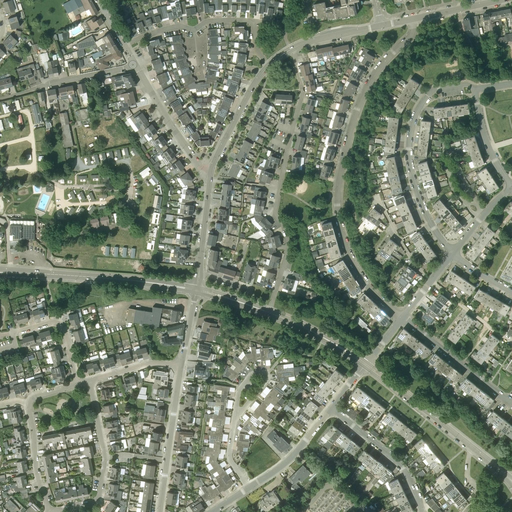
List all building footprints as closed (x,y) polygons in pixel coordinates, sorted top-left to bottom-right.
[(90,0),(70,0),(63,4),(67,14),(72,11),(75,16),(85,11),(89,9),(92,15),(98,13),(90,0)] [(200,12),(198,0),(193,0),(194,5),(189,5),(191,15),(196,14),(196,12),(200,12)] [(209,13),(208,3),(203,4),(202,0),(198,0),(200,12),(204,11),(204,13),(209,13)] [(218,10),(217,0),(207,0),(208,3),(209,13),(214,12),(214,10),(218,10)] [(227,12),(227,2),(222,2),(221,0),(217,0),(218,10),(222,10),(222,12),(227,12)] [(236,12),(236,2),(231,2),(231,0),(226,0),(227,2),(227,12),(227,10),(231,10),(231,12),(236,12)] [(245,12),(245,3),(240,2),(240,0),(236,0),(236,2),(236,12),(236,10),(240,10),(240,12),(245,12)] [(254,13),(255,3),(250,3),(250,0),(245,0),(246,3),(245,3),(245,12),(245,10),(249,11),(249,12),(254,13)] [(263,14),(264,4),(259,4),(259,0),(255,0),(255,3),(254,13),(254,11),(258,11),(258,13),(263,14)] [(272,15),(273,6),(268,5),(269,0),(266,0),(264,0),(264,4),(263,14),(263,12),(267,13),(267,14),(272,15)] [(325,2),(314,4),(317,19),(328,16),(329,20),(343,17),(343,19),(351,17),(350,16),(357,14),(356,9),(359,9),(358,4),(360,4),(363,4),(363,1),(360,1),(359,0),(341,0),(342,4),(340,5),(340,6),(333,8),(333,9),(327,11),(325,2)] [(273,6),(272,15),(272,14),(276,14),(276,16),(281,17),(283,8),(278,7),(279,2),(274,1),(273,6)] [(182,15),(179,2),(175,3),(175,5),(171,6),(171,9),(173,18),(178,17),(178,16),(182,15)] [(191,15),(189,5),(185,6),(184,2),(179,2),(182,15),(186,14),(186,16),(191,15)] [(13,5),(4,8),(6,13),(9,12),(10,15),(16,13),(13,5)] [(173,18),(171,9),(166,10),(165,6),(161,7),(164,19),(168,18),(169,20),(173,18)] [(164,19),(161,7),(156,8),(158,13),(153,14),(156,22),(155,22),(156,23),(161,22),(160,20),(164,19)] [(156,22),(153,14),(152,10),(147,11),(149,15),(144,17),(148,26),(152,25),(152,23),(155,22),(156,22)] [(497,12),(498,20),(501,19),(505,18),(504,10),(497,12)] [(491,22),(492,24),(495,23),(495,21),(499,20),(498,20),(497,12),(490,13),(491,22)] [(16,13),(10,15),(11,18),(8,19),(10,24),(18,21),(16,13)] [(148,26),(144,17),(143,13),(138,14),(140,19),(136,21),(138,28),(139,29),(144,28),(143,26),(147,25),(147,26),(148,26)] [(491,22),(490,13),(483,15),(484,21),(486,33),(493,31),(493,29),(492,27),(492,24),(491,22)] [(138,28),(136,21),(134,16),(126,19),(125,21),(131,33),(135,31),(135,29),(138,28)] [(477,22),(477,20),(476,16),(472,17),(475,28),(471,29),(469,18),(463,19),(462,21),(464,31),(470,38),(474,36),(478,36),(478,38),(481,38),(477,22)] [(93,18),(87,22),(88,24),(87,25),(90,31),(95,28),(104,23),(101,18),(95,21),(93,18)] [(18,21),(10,24),(11,29),(20,27),(18,21)] [(217,37),(219,37),(219,33),(217,34),(217,29),(209,29),(208,30),(208,35),(207,35),(207,38),(208,38),(217,37)] [(244,30),(241,33),(243,34),(243,39),(238,39),(238,43),(239,43),(240,43),(248,44),(247,43),(247,40),(248,40),(247,30),(245,31),(244,30)] [(97,47),(112,38),(110,34),(95,43),(92,37),(80,43),(76,45),(78,51),(80,50),(83,49),(83,50),(86,48),(91,47),(91,46),(92,46),(94,49),(97,47)] [(502,37),(503,43),(510,41),(509,34),(504,35),(505,37),(502,37)] [(7,39),(13,45),(17,41),(11,35),(7,39)] [(173,45),(182,44),(184,43),(183,40),(181,40),(181,35),(172,36),(173,42),(171,42),(171,46),(173,45)] [(496,44),(503,43),(502,37),(499,38),(498,35),(494,36),(496,44)] [(218,46),(220,46),(226,46),(226,42),(218,42),(217,37),(208,38),(209,43),(207,43),(207,46),(218,46)] [(105,49),(115,43),(112,38),(97,47),(94,49),(94,50),(97,49),(99,51),(101,50),(105,49)] [(13,45),(7,39),(3,43),(5,45),(3,47),(7,51),(13,45)] [(158,39),(149,41),(150,44),(149,45),(153,47),(156,48),(158,45),(157,44),(160,44),(158,39)] [(106,55),(119,49),(115,43),(105,49),(101,50),(99,51),(92,55),(94,59),(103,55),(102,54),(105,53),(106,55)] [(240,43),(239,43),(239,48),(240,48),(239,51),(246,52),(246,48),(248,49),(248,44),(240,43)] [(173,45),(174,50),(172,50),(173,54),(175,54),(175,53),(184,51),(185,51),(184,48),(183,48),(182,44),(173,45)] [(151,58),(157,56),(157,53),(154,54),(152,49),(153,47),(149,45),(149,46),(147,46),(149,55),(150,55),(151,58)] [(349,45),(343,46),(346,57),(348,56),(347,53),(350,53),(350,52),(353,51),(352,45),(349,46),(349,45)] [(207,54),(209,54),(218,55),(220,55),(220,51),(218,51),(218,46),(207,46),(209,46),(209,51),(207,51),(207,54)] [(324,56),(322,48),(316,50),(316,51),(313,51),(315,57),(318,56),(318,58),(324,56)] [(364,58),(372,62),(375,57),(373,56),(374,53),(365,48),(360,55),(364,58)] [(119,49),(106,55),(107,56),(96,61),(100,69),(108,65),(106,61),(114,58),(121,54),(119,49)] [(246,52),(239,51),(238,50),(237,53),(236,58),(246,59),(246,55),(245,55),(246,52)] [(78,58),(77,51),(72,53),(74,59),(67,61),(69,73),(76,71),(74,63),(77,63),(77,58),(78,58)] [(175,53),(175,54),(176,58),(174,59),(175,62),(187,59),(186,56),(185,56),(184,51),(175,53)] [(50,61),(47,53),(40,54),(42,60),(43,63),(44,63),(46,70),(47,70),(49,78),(54,77),(50,61)] [(207,62),(208,62),(219,63),(220,59),(218,59),(218,55),(209,54),(209,59),(207,59),(207,62)] [(152,66),(161,63),(160,58),(158,59),(157,56),(151,58),(152,61),(151,61),(152,66)] [(246,59),(236,58),(235,62),(237,63),(237,65),(243,67),(244,64),(245,64),(246,59)] [(358,64),(365,68),(367,66),(369,67),(372,62),(364,58),(362,62),(359,61),(358,64)] [(187,59),(175,62),(177,67),(178,71),(180,70),(188,67),(190,66),(189,63),(187,64),(186,59),(187,59)] [(301,71),(312,68),(312,66),(309,67),(308,64),(310,63),(309,60),(303,62),(304,65),(300,65),(301,71)] [(207,70),(216,71),(216,72),(218,72),(219,63),(208,62),(208,67),(206,67),(206,70),(207,70)] [(17,69),(18,72),(21,81),(33,77),(32,76),(37,74),(34,63),(28,65),(29,66),(25,67),(25,66),(17,69)] [(156,73),(162,70),(161,68),(163,67),(161,63),(152,66),(154,70),(155,70),(156,73)] [(355,72),(363,77),(366,72),(364,71),(365,68),(358,64),(356,66),(358,67),(355,72)] [(243,67),(237,65),(236,68),(234,68),(233,72),(242,75),(243,70),(242,70),(243,67)] [(180,70),(182,75),(180,75),(181,79),(183,78),(191,74),(193,74),(191,71),(190,71),(188,67),(180,70)] [(313,68),(312,68),(301,71),(303,76),(304,76),(310,74),(312,74),(314,73),(313,68)] [(158,80),(166,77),(165,72),(163,73),(162,70),(156,73),(157,76),(156,76),(158,80)] [(214,80),(216,80),(217,77),(215,76),(216,72),(216,71),(207,70),(206,75),(205,75),(204,78),(206,78),(214,80)] [(349,78),(357,83),(358,80),(360,81),(363,77),(355,72),(353,71),(349,78)] [(242,75),(233,72),(231,77),(233,77),(232,80),(239,82),(239,79),(240,79),(242,75)] [(115,84),(133,80),(131,76),(132,76),(131,74),(130,75),(130,74),(115,77),(115,78),(110,79),(111,80),(110,80),(109,78),(102,80),(97,81),(99,87),(103,86),(103,87),(112,84),(115,84)] [(183,78),(185,82),(183,83),(185,87),(187,86),(187,85),(196,81),(195,78),(193,79),(191,74),(183,78)] [(162,87),(168,84),(167,82),(168,81),(166,77),(158,80),(159,85),(160,84),(162,87)] [(10,78),(0,81),(0,89),(12,86),(10,78)] [(200,83),(201,92),(207,91),(206,87),(210,86),(210,84),(213,83),(214,80),(206,78),(205,83),(203,83),(203,82),(200,83)] [(347,87),(355,92),(358,87),(355,85),(357,83),(349,78),(347,81),(350,82),(347,87)] [(411,79),(408,84),(416,89),(419,84),(418,83),(411,79)] [(239,82),(232,80),(231,83),(230,82),(228,86),(237,90),(239,85),(238,85),(239,82)] [(187,85),(187,86),(189,90),(196,89),(196,92),(201,92),(200,83),(198,83),(198,84),(196,84),(194,82),(196,81),(187,85)] [(84,83),(77,85),(80,97),(82,96),(83,101),(88,100),(84,83)] [(322,83),(318,84),(307,86),(308,92),(316,90),(315,87),(323,86),(322,83)] [(164,95),(173,90),(171,86),(169,87),(168,84),(162,87),(163,90),(162,91),(164,95)] [(416,89),(408,84),(405,89),(413,94),(416,89)] [(66,87),(67,95),(71,94),(73,102),(75,102),(76,105),(79,104),(77,97),(75,97),(72,86),(66,87)] [(237,90),(228,86),(226,91),(228,91),(227,94),(233,97),(234,94),(235,94),(237,90)] [(67,95),(66,87),(58,89),(61,100),(68,99),(67,95)] [(342,95),(348,98),(350,95),(352,96),(355,92),(347,87),(342,95)] [(55,89),(47,91),(49,103),(52,102),(52,99),(57,98),(55,89)] [(123,97),(124,100),(134,98),(132,91),(125,93),(124,89),(115,92),(116,96),(120,95),(121,97),(123,97)] [(413,94),(405,89),(402,94),(410,99),(413,94)] [(169,101),(175,98),(176,97),(173,90),(164,95),(167,99),(168,98),(169,101)] [(42,92),(37,93),(40,105),(41,111),(46,110),(42,92)] [(233,97),(227,94),(222,92),(220,99),(231,104),(233,100),(232,99),(233,97)] [(410,99),(402,94),(398,99),(407,104),(410,99)] [(340,104),(348,106),(350,101),(348,100),(348,98),(342,95),(340,104)] [(134,98),(124,100),(125,103),(123,104),(124,107),(119,108),(120,112),(129,110),(128,106),(135,104),(134,98)] [(172,108),(180,103),(178,99),(176,100),(175,98),(169,101),(170,104),(172,108)] [(314,106),(316,100),(315,100),(309,98),(307,104),(314,106)] [(231,104),(220,99),(218,104),(217,103),(216,106),(227,111),(229,108),(231,104)] [(407,104),(398,99),(395,104),(404,109),(407,104)] [(262,101),(259,106),(267,110),(270,105),(262,101)] [(35,124),(42,123),(38,103),(31,105),(35,124)] [(177,114),(183,111),(181,108),(183,107),(180,103),(172,108),(174,112),(175,112),(177,114)] [(305,111),(311,113),(312,113),(314,106),(307,104),(305,111)] [(338,112),(343,114),(344,114),(345,111),(347,112),(348,106),(340,104),(338,112)] [(404,109),(395,104),(392,109),(394,110),(401,114),(404,109)] [(227,111),(216,106),(213,112),(216,114),(225,118),(227,114),(226,114),(227,111)] [(271,112),(267,110),(259,106),(257,111),(265,115),(264,116),(267,118),(268,116),(269,116),(271,112)] [(180,121),(191,114),(192,114),(188,107),(183,111),(177,114),(179,117),(178,117),(180,121)] [(87,108),(80,110),(82,120),(89,118),(87,108)] [(134,124),(144,117),(142,113),(141,113),(139,111),(130,118),(134,124)] [(265,121),(267,118),(264,116),(265,115),(257,111),(255,116),(262,120),(265,121)] [(61,125),(68,124),(69,124),(67,112),(59,114),(61,125)] [(334,120),(343,123),(344,117),(343,117),(343,114),(338,112),(337,112),(334,120)] [(185,128),(189,125),(195,121),(191,114),(180,121),(183,125),(184,125),(185,127),(185,128)] [(225,118),(216,114),(214,118),(216,119),(215,122),(217,123),(221,125),(222,125),(221,124),(222,122),(223,122),(225,118)] [(262,120),(255,116),(254,116),(252,121),(254,122),(260,125),(261,122),(264,123),(265,121),(262,120)] [(138,130),(146,125),(145,122),(147,121),(144,117),(134,124),(138,130)] [(309,125),(310,119),(310,118),(304,117),(302,123),(309,125)] [(332,128),(339,130),(340,127),(341,128),(343,123),(334,120),(332,128)] [(260,125),(254,122),(251,127),(259,131),(259,132),(261,133),(263,130),(260,129),(262,126),(260,125)] [(221,125),(217,123),(213,131),(211,130),(209,133),(216,136),(215,135),(217,133),(221,125)] [(313,126),(309,125),(302,123),(300,130),(306,131),(306,134),(312,136),(312,133),(311,133),(313,126)] [(68,124),(61,125),(60,126),(64,147),(73,146),(68,124)] [(146,133),(154,128),(151,124),(148,127),(146,125),(138,130),(143,136),(146,133)] [(193,137),(198,133),(196,131),(194,133),(189,125),(185,128),(190,135),(191,135),(192,137),(191,138),(193,137)] [(330,137),(338,139),(339,133),(338,133),(339,130),(332,128),(324,126),(323,129),(331,131),(330,137)] [(259,131),(251,127),(249,131),(257,135),(259,132),(259,131)] [(154,128),(146,133),(149,137),(151,136),(152,139),(157,135),(156,133),(157,132),(154,128)] [(250,141),(253,142),(254,140),(257,135),(249,131),(246,136),(251,139),(250,141)] [(204,146),(204,137),(199,138),(199,135),(198,133),(193,137),(195,142),(194,142),(197,146),(204,146)] [(216,136),(209,133),(208,135),(208,137),(204,137),(204,146),(212,145),(214,141),(214,140),(213,141),(212,140),(215,136),(216,136)] [(157,135),(152,139),(150,141),(154,147),(164,139),(161,136),(159,137),(157,135)] [(303,144),(305,137),(298,135),(297,142),(303,144)] [(465,139),(460,141),(462,146),(477,141),(475,136),(465,139)] [(327,145),(334,147),(335,144),(336,144),(338,139),(330,137),(328,143),(325,142),(325,144),(326,144),(327,145)] [(159,152),(167,147),(165,144),(167,143),(164,139),(154,147),(156,150),(157,150),(159,152)] [(252,144),(253,142),(250,141),(249,142),(245,140),(242,145),(250,149),(252,144)] [(462,147),(464,152),(463,152),(466,151),(478,147),(477,141),(462,146),(462,147)] [(295,148),(301,150),(302,150),(303,144),(297,142),(295,148)] [(326,153),(334,156),(336,150),(334,150),(335,147),(334,147),(327,145),(326,144),(326,147),(328,148),(326,153)] [(242,145),(240,150),(247,154),(247,155),(250,156),(251,154),(248,153),(250,149),(242,145)] [(165,157),(173,152),(170,148),(169,149),(167,147),(159,152),(163,159),(165,157)] [(468,157),(471,156),(480,153),(478,147),(466,151),(468,157)] [(240,150),(237,155),(245,159),(247,155),(247,154),(240,150)] [(173,152),(165,157),(168,161),(169,160),(171,162),(176,159),(174,157),(175,156),(173,152)] [(266,160),(277,164),(279,159),(275,157),(276,155),(270,153),(269,156),(267,157),(266,160)] [(325,162),(330,163),(331,160),(333,161),(334,156),(326,153),(324,161),(325,162)] [(473,162),(482,158),(480,153),(471,156),(473,162)] [(245,159),(237,155),(235,159),(243,163),(242,163),(245,165),(246,163),(243,161),(245,159)] [(145,167),(148,164),(142,157),(139,159),(145,167)] [(385,159),(386,165),(396,163),(395,157),(385,159)] [(484,164),(482,158),(473,162),(475,167),(482,165),(484,164)] [(176,159),(171,162),(168,165),(169,166),(168,167),(171,171),(174,169),(181,164),(179,160),(177,161),(176,159)] [(243,163),(235,159),(232,164),(240,168),(239,169),(242,171),(243,169),(240,167),(242,163),(243,163)] [(277,164),(266,160),(264,168),(271,170),(272,167),(276,169),(277,164)] [(419,168),(419,170),(429,167),(427,161),(418,164),(419,168)] [(322,170),(331,172),(332,167),(331,166),(331,164),(330,163),(325,162),(322,170)] [(179,175),(184,171),(183,169),(184,168),(181,164),(174,169),(176,173),(177,172),(179,175)] [(237,173),(239,169),(240,168),(232,164),(230,169),(237,173)] [(140,172),(144,178),(153,172),(149,166),(140,172)] [(260,175),(271,178),(272,173),(270,173),(271,170),(264,168),(260,166),(259,169),(261,170),(260,175)] [(429,167),(419,170),(421,176),(431,173),(429,167)] [(478,173),(481,178),(489,173),(486,168),(484,169),(478,173)] [(237,173),(230,169),(227,174),(238,179),(239,177),(236,176),(237,173)] [(331,172),(322,170),(320,178),(327,180),(328,177),(329,178),(331,172)] [(182,182),(190,176),(187,172),(186,173),(184,171),(179,175),(181,177),(180,178),(182,182)] [(436,171),(431,173),(421,176),(423,181),(433,178),(438,177),(436,171)] [(484,183),(493,178),(489,173),(481,178),(484,183)] [(149,178),(154,185),(160,181),(154,174),(149,178)] [(271,178),(260,175),(258,180),(259,180),(259,183),(265,185),(265,182),(269,183),(271,178)] [(190,176),(182,182),(179,184),(183,188),(194,185),(191,181),(193,180),(190,176)] [(425,187),(434,184),(433,178),(423,181),(425,187)] [(486,189),(496,183),(493,178),(484,183),(482,185),(486,189)] [(223,184),(222,189),(231,190),(231,185),(234,185),(235,182),(228,181),(228,184),(223,184)] [(497,185),(496,183),(486,189),(489,195),(498,189),(499,188),(497,185)] [(436,190),(434,184),(425,187),(427,193),(436,190)] [(194,185),(183,188),(182,194),(185,195),(195,196),(195,191),(194,191),(194,185)] [(401,186),(392,188),(393,194),(401,192),(403,192),(401,186)] [(257,191),(256,196),(260,197),(265,198),(266,192),(261,191),(261,188),(255,187),(254,190),(257,191)] [(436,190),(427,193),(428,199),(438,196),(436,190)] [(161,208),(163,196),(156,195),(153,206),(161,208)] [(195,196),(185,195),(185,199),(182,199),(182,202),(192,203),(192,200),(194,200),(195,196)] [(260,197),(256,196),(253,196),(253,199),(256,199),(255,205),(263,206),(264,201),(259,200),(260,197)] [(395,200),(397,205),(406,201),(404,196),(395,200)] [(432,206),(436,211),(444,204),(440,199),(434,205),(432,206)] [(406,201),(397,205),(399,211),(409,207),(408,205),(406,201)] [(192,203),(182,202),(181,202),(180,209),(193,211),(193,206),(192,205),(192,203)] [(444,204),(436,211),(440,215),(448,208),(444,204)] [(253,214),(254,218),(261,215),(260,213),(260,211),(262,212),(263,206),(255,205),(253,214)] [(452,205),(448,208),(440,215),(444,219),(456,209),(452,205)] [(230,207),(229,207),(224,206),(224,209),(219,209),(218,214),(227,215),(227,210),(230,210),(230,207)] [(409,207),(399,211),(401,216),(411,212),(410,211),(409,207)] [(184,217),(190,218),(190,215),(192,215),(193,211),(180,209),(180,213),(184,214),(184,217)] [(370,213),(376,219),(378,220),(382,215),(374,209),(370,213)] [(456,209),(444,219),(448,224),(456,217),(460,214),(456,209)] [(110,214),(112,222),(121,220),(120,212),(110,214)] [(411,212),(401,216),(404,221),(413,217),(411,212)] [(376,219),(370,213),(366,218),(372,223),(374,224),(378,227),(381,223),(378,220),(376,219)] [(227,215),(218,214),(217,220),(222,220),(222,223),(221,223),(228,224),(232,225),(233,221),(226,221),(227,215)] [(102,223),(105,223),(105,225),(111,224),(109,215),(100,217),(102,223)] [(254,218),(255,220),(263,227),(268,221),(264,217),(263,219),(262,218),(261,215),(254,218)] [(100,226),(99,217),(91,218),(92,227),(100,226)] [(190,218),(184,217),(183,220),(182,219),(181,224),(191,226),(191,221),(190,220),(190,218)] [(413,217),(404,221),(406,227),(415,223),(413,217)] [(452,228),(460,222),(456,217),(448,224),(452,228)] [(362,223),(370,229),(374,224),(372,223),(366,218),(362,223)] [(322,225),(324,230),(333,228),(332,222),(329,223),(328,220),(321,221),(322,225)] [(268,221),(263,227),(260,230),(264,234),(266,236),(272,232),(269,229),(273,225),(268,221)] [(452,228),(456,233),(458,232),(464,226),(460,222),(452,228)] [(228,224),(221,223),(216,223),(215,228),(220,229),(220,233),(225,235),(226,230),(227,230),(228,224)] [(370,229),(362,223),(360,226),(359,227),(360,229),(361,229),(360,231),(362,233),(364,231),(365,233),(367,234),(370,229)] [(415,223),(406,227),(408,232),(416,229),(418,229),(415,223)] [(191,226),(181,224),(181,229),(182,229),(182,232),(188,233),(188,230),(190,230),(191,226)] [(21,240),(21,238),(21,225),(10,225),(9,240),(21,240)] [(21,225),(21,238),(34,239),(34,226),(21,225)] [(488,226),(484,231),(492,237),(496,233),(488,226)] [(333,228),(324,230),(325,236),(335,233),(333,228)] [(493,238),(492,237),(484,231),(480,236),(488,242),(490,243),(493,238)] [(188,233),(182,232),(182,234),(180,234),(180,239),(189,240),(189,235),(188,235),(188,233)] [(268,243),(271,243),(280,240),(278,235),(273,236),(272,232),(266,236),(267,238),(268,243)] [(411,238),(415,243),(423,237),(419,232),(418,233),(411,238)] [(335,233),(325,236),(327,242),(336,239),(335,233)] [(206,244),(210,245),(214,246),(215,241),(223,243),(224,238),(216,236),(208,234),(206,244)] [(488,242),(480,236),(477,240),(484,247),(488,242)] [(423,237),(415,243),(418,248),(427,242),(423,237)] [(189,240),(180,239),(179,244),(180,244),(180,247),(186,248),(187,245),(188,245),(189,240)] [(336,239),(327,242),(328,248),(338,245),(336,239)] [(386,244),(394,250),(397,252),(400,247),(390,239),(386,244)] [(269,251),(276,252),(275,247),(281,246),(280,240),(271,243),(273,248),(269,249),(269,251)] [(486,248),(484,247),(477,240),(473,245),(481,251),(482,252),(486,248)] [(427,242),(418,248),(420,250),(421,252),(422,252),(430,246),(429,244),(428,243),(427,242)] [(386,244),(383,248),(391,255),(394,250),(386,244)] [(208,259),(217,261),(217,260),(216,260),(217,258),(217,256),(219,256),(220,256),(222,248),(214,246),(210,245),(210,249),(209,249),(208,259)] [(338,245),(328,248),(330,253),(340,250),(338,245)] [(481,251),(473,245),(472,246),(469,250),(477,256),(481,251)] [(430,246),(422,252),(425,257),(433,251),(430,246)] [(180,249),(174,249),(174,254),(178,254),(187,255),(188,250),(186,250),(186,248),(180,247),(180,249)] [(379,253),(387,259),(391,255),(383,248),(379,253)] [(340,250),(330,253),(332,259),(339,257),(341,256),(340,250)] [(479,257),(477,256),(469,250),(466,255),(467,255),(473,261),(475,262),(479,257)] [(270,260),(278,263),(280,257),(275,256),(276,252),(269,251),(268,254),(271,255),(270,260)] [(433,251),(425,257),(421,260),(425,265),(437,256),(433,251)] [(383,264),(387,259),(379,253),(375,258),(382,263),(383,264)] [(187,255),(178,254),(174,254),(173,257),(171,257),(171,261),(176,261),(175,264),(183,265),(183,262),(184,262),(185,260),(186,260),(187,255)] [(219,267),(221,268),(223,263),(217,261),(208,259),(207,271),(207,272),(217,276),(219,267)] [(221,268),(219,267),(217,276),(222,277),(225,268),(226,269),(228,261),(224,259),(223,263),(221,268)] [(264,267),(270,269),(271,266),(276,268),(278,263),(270,260),(268,265),(265,264),(264,267)] [(335,266),(338,271),(347,265),(345,263),(343,260),(336,264),(335,266)] [(246,265),(242,280),(250,282),(251,277),(254,278),(257,269),(246,265)] [(347,265),(338,271),(341,276),(350,270),(347,265)] [(270,269),(264,267),(263,270),(266,271),(265,277),(273,279),(275,274),(270,272),(270,269)] [(405,271),(413,278),(414,279),(417,281),(421,276),(417,273),(410,268),(409,267),(405,271)] [(503,272),(511,276),(511,269),(506,267),(503,272)] [(230,270),(226,269),(225,268),(222,277),(233,280),(238,281),(241,272),(235,271),(235,273),(230,271),(230,270)] [(350,270),(341,276),(344,281),(353,275),(350,270)] [(446,279),(451,282),(456,274),(451,270),(450,272),(446,279)] [(414,279),(413,278),(405,271),(401,276),(408,281),(410,283),(414,279)] [(285,283),(293,285),(295,280),(298,281),(300,274),(294,272),(292,279),(286,277),(285,283)] [(511,277),(511,276),(503,272),(500,277),(502,278),(509,282),(511,277)] [(456,274),(451,282),(455,285),(461,277),(456,274)] [(353,275),(344,281),(347,286),(356,280),(353,275)] [(273,279),(265,277),(262,276),(259,283),(256,282),(254,281),(253,283),(262,286),(262,285),(265,286),(266,283),(271,284),(273,279)] [(413,285),(410,283),(408,281),(401,276),(397,281),(409,290),(413,285)] [(461,277),(455,285),(460,289),(466,280),(461,277)] [(356,280),(347,286),(346,287),(349,292),(359,285),(356,280)] [(465,292),(471,283),(466,280),(460,289),(459,291),(463,294),(465,292)] [(409,290),(397,281),(394,285),(406,295),(409,290)] [(293,285),(285,283),(283,288),(288,290),(287,293),(293,294),(294,291),(291,290),(293,285)] [(471,283),(465,292),(470,296),(475,289),(476,287),(471,283)] [(359,285),(349,292),(352,297),(354,300),(357,297),(355,295),(360,292),(362,290),(359,285)] [(480,301),(485,292),(480,289),(478,291),(476,296),(475,298),(480,301)] [(485,304),(490,295),(485,292),(480,301),(485,304)] [(361,306),(362,305),(369,298),(365,294),(363,295),(357,302),(361,306)] [(437,298),(445,305),(449,307),(453,303),(442,295),(441,294),(437,298)] [(490,307),(495,298),(490,295),(485,304),(490,307)] [(369,298),(362,305),(367,309),(374,302),(369,298)] [(433,303),(441,309),(445,305),(437,298),(433,303)] [(495,310),(500,301),(495,298),(490,307),(495,310)] [(500,313),(505,304),(500,301),(495,310),(500,313)] [(38,309),(40,317),(45,316),(44,311),(47,310),(44,302),(41,303),(43,308),(38,309)] [(374,302),(367,309),(371,313),(378,306),(374,302)] [(430,308),(438,314),(439,313),(441,315),(444,312),(441,309),(433,303),(430,308)] [(505,304),(500,313),(506,315),(507,314),(510,309),(511,307),(505,304)] [(29,312),(31,318),(34,317),(35,319),(40,317),(38,309),(37,306),(31,308),(32,311),(29,312)] [(378,306),(371,313),(375,317),(382,310),(378,306)] [(170,321),(179,321),(181,311),(153,307),(152,312),(129,308),(126,321),(133,322),(150,325),(150,326),(150,329),(157,327),(160,312),(169,314),(169,316),(171,316),(170,321)] [(426,312),(434,319),(438,314),(430,308),(426,312)] [(20,311),(23,322),(29,321),(28,318),(31,318),(29,312),(27,312),(26,309),(20,311)] [(68,315),(70,320),(78,318),(76,310),(70,311),(71,314),(68,315)] [(382,310),(375,317),(379,321),(386,314),(382,310)] [(23,322),(20,311),(15,312),(16,316),(13,316),(15,322),(17,321),(18,324),(23,322)] [(434,319),(426,312),(422,317),(424,318),(429,322),(430,323),(434,319)] [(466,313),(462,318),(471,325),(474,320),(468,315),(466,313)] [(386,314),(379,321),(384,325),(389,320),(390,319),(391,318),(386,314)] [(78,318),(70,320),(72,325),(74,325),(75,328),(80,326),(79,323),(83,321),(82,317),(78,318)] [(471,325),(462,318),(459,323),(467,329),(471,325)] [(215,341),(218,328),(216,327),(217,325),(204,322),(202,329),(200,329),(200,328),(198,327),(198,328),(196,328),(196,327),(195,327),(193,336),(199,337),(199,338),(215,341)] [(182,343),(184,323),(166,328),(168,334),(178,331),(178,339),(168,340),(167,339),(166,336),(161,337),(158,337),(160,344),(163,343),(163,345),(182,343)] [(467,329),(459,323),(455,328),(463,334),(467,329)] [(80,326),(75,328),(75,331),(73,331),(75,336),(83,334),(80,326)] [(402,340),(409,332),(404,328),(402,330),(399,335),(398,336),(402,340)] [(463,334),(455,328),(451,332),(460,339),(463,334)] [(49,330),(44,332),(46,340),(52,338),(52,341),(55,340),(54,334),(51,335),(49,330)] [(46,340),(44,332),(39,333),(39,335),(36,336),(38,342),(46,340)] [(407,344),(413,336),(409,332),(402,340),(407,344)] [(460,339),(451,332),(448,337),(450,338),(456,344),(460,339)] [(83,334),(75,336),(76,342),(78,341),(79,344),(85,342),(89,341),(88,338),(84,340),(83,334)] [(492,334),(488,339),(496,345),(500,340),(494,335),(492,334)] [(38,342),(36,336),(34,337),(33,335),(28,336),(30,345),(38,342)] [(30,345),(28,336),(22,338),(23,340),(20,341),(22,347),(30,345)] [(411,347),(418,339),(413,336),(407,344),(411,347)] [(416,351),(422,343),(418,339),(411,347),(416,351)] [(496,345),(488,339),(485,343),(493,350),(496,345)] [(199,351),(207,353),(209,346),(211,347),(212,344),(204,342),(203,345),(199,344),(198,351),(199,351)] [(421,355),(427,346),(422,343),(416,351),(421,355)] [(493,350),(485,343),(481,348),(489,354),(493,350)] [(149,346),(141,349),(143,357),(148,355),(147,353),(150,352),(149,346)] [(427,346),(421,355),(425,358),(430,352),(432,350),(427,346)] [(49,348),(51,357),(59,354),(58,349),(56,350),(55,347),(49,348)] [(245,355),(248,361),(252,361),(252,362),(257,361),(257,360),(256,354),(255,347),(251,347),(251,353),(244,354),(245,355)] [(264,348),(265,360),(270,360),(270,359),(274,358),(273,352),(269,352),(268,347),(264,348)] [(256,354),(257,360),(261,360),(261,361),(265,360),(264,348),(259,348),(260,353),(256,354)] [(489,354),(481,348),(477,353),(485,359),(489,354)] [(143,357),(141,349),(132,351),(134,357),(137,356),(138,358),(143,357)] [(134,357),(132,351),(124,354),(126,362),(132,360),(131,358),(134,357)] [(199,351),(197,357),(203,359),(202,363),(203,363),(211,363),(213,354),(207,353),(199,351)] [(234,361),(244,368),(247,365),(246,364),(248,361),(245,355),(244,354),(243,351),(238,357),(235,355),(232,359),(234,361)] [(126,362),(124,354),(118,355),(118,353),(115,354),(116,356),(118,362),(120,361),(121,363),(126,362)] [(434,365),(440,357),(435,353),(434,355),(430,359),(429,361),(434,365)] [(485,359),(477,353),(474,358),(475,359),(480,363),(481,364),(485,359)] [(59,354),(51,357),(54,365),(60,363),(59,360),(61,360),(59,354)] [(118,362),(116,356),(108,358),(110,366),(115,365),(115,363),(118,362)] [(438,368),(445,360),(440,357),(434,365),(438,368)] [(110,366),(108,358),(100,361),(101,366),(104,366),(105,368),(110,366)] [(442,373),(449,364),(445,360),(438,368),(435,372),(440,376),(442,373)] [(101,366),(100,361),(91,363),(94,371),(99,370),(98,367),(101,366)] [(233,370),(238,374),(240,371),(241,372),(244,368),(234,361),(232,364),(235,367),(233,370)] [(94,371),(91,363),(86,365),(85,362),(82,363),(84,369),(87,368),(88,373),(94,371)] [(60,363),(54,365),(55,369),(51,370),(52,374),(64,371),(63,365),(60,366),(60,363)] [(211,367),(212,363),(211,363),(203,363),(202,368),(195,367),(194,373),(204,375),(205,369),(208,369),(208,366),(211,367)] [(447,376),(454,368),(449,364),(442,373),(446,377),(447,376)] [(277,374),(294,372),(299,372),(304,371),(303,366),(284,369),(283,365),(277,365),(277,369),(276,369),(277,374)] [(239,375),(238,374),(233,370),(229,367),(226,371),(230,374),(228,377),(233,381),(235,378),(236,378),(239,375)] [(452,379),(458,371),(454,368),(447,376),(452,379)] [(64,371),(52,374),(53,379),(55,379),(56,382),(62,380),(61,377),(66,376),(64,371)] [(160,385),(162,385),(166,386),(167,381),(168,381),(168,377),(167,377),(168,372),(156,371),(156,372),(153,371),(152,378),(155,378),(156,375),(161,376),(160,385)] [(337,371),(334,376),(340,380),(344,376),(338,371),(337,371)] [(463,375),(458,371),(452,379),(457,383),(462,377),(463,375)] [(294,372),(277,374),(277,378),(279,378),(279,382),(286,384),(290,385),(289,377),(295,376),(295,375),(294,372)] [(340,380),(334,376),(330,380),(336,385),(340,380)] [(43,377),(35,379),(37,387),(42,386),(41,384),(44,383),(43,377)] [(131,386),(129,377),(124,379),(125,384),(122,384),(124,392),(127,391),(127,390),(132,388),(131,386)] [(465,390),(471,382),(466,378),(465,379),(460,386),(465,390)] [(37,387),(35,379),(26,382),(28,388),(31,387),(31,389),(37,387)] [(511,383),(507,379),(502,386),(507,390),(511,383)] [(20,392),(18,384),(17,380),(12,382),(9,383),(10,386),(11,392),(14,391),(15,394),(20,392)] [(336,385),(330,380),(326,385),(333,390),(336,385)] [(28,388),(26,382),(18,384),(20,392),(26,391),(25,388),(28,388)] [(109,392),(108,387),(114,386),(113,382),(103,385),(104,390),(101,391),(101,394),(102,399),(111,397),(110,392),(109,392)] [(286,384),(279,382),(277,385),(276,384),(273,388),(274,389),(279,393),(282,396),(285,392),(282,389),(286,384)] [(468,395),(469,393),(476,385),(471,382),(465,390),(464,391),(468,395)] [(186,391),(192,392),(192,391),(196,392),(197,392),(197,387),(201,387),(202,384),(192,383),(193,383),(193,386),(187,385),(187,387),(186,387),(186,391)] [(162,385),(160,385),(153,384),(152,388),(157,389),(156,394),(160,395),(159,396),(167,398),(168,390),(164,389),(164,390),(161,389),(162,385)] [(221,394),(227,395),(228,391),(229,391),(230,387),(215,385),(214,389),(218,390),(217,393),(221,394)] [(329,394),(323,389),(318,385),(316,389),(317,390),(316,391),(319,394),(326,399),(329,394)] [(333,390),(326,385),(323,389),(329,394),(333,390)] [(474,397),(480,389),(476,385),(469,393),(474,397)] [(11,392),(10,386),(2,388),(3,396),(9,395),(8,393),(11,392)] [(301,391),(303,389),(300,387),(294,395),(295,396),(299,390),(301,391)] [(353,402),(354,402),(363,391),(358,387),(357,388),(353,393),(349,399),(353,402)] [(279,393),(274,389),(271,392),(270,391),(268,394),(277,402),(280,399),(276,396),(279,393)] [(479,401),(485,392),(480,389),(474,397),(479,401)] [(192,391),(192,392),(192,394),(186,394),(186,396),(185,395),(184,399),(195,401),(196,395),(198,396),(199,392),(197,392),(196,392),(192,391)] [(354,402),(358,406),(359,404),(361,402),(367,394),(363,391),(354,402)] [(483,404),(490,396),(485,392),(479,401),(478,401),(477,403),(482,407),(483,404)] [(215,402),(227,404),(228,399),(227,399),(227,395),(221,394),(220,398),(216,397),(215,402)] [(277,402),(268,394),(265,398),(266,399),(263,402),(272,409),(274,406),(275,406),(277,402)] [(326,399),(319,394),(316,399),(319,402),(320,402),(322,404),(326,399)] [(359,404),(364,408),(367,404),(372,398),(367,394),(361,402),(359,404)] [(304,403),(309,407),(315,412),(319,407),(317,406),(317,405),(319,402),(316,399),(312,395),(308,399),(307,398),(304,403)] [(494,400),(490,396),(483,404),(488,408),(493,402),(494,400)] [(372,398),(367,404),(371,408),(377,401),(372,398)] [(195,401),(184,399),(184,403),(185,403),(184,405),(190,406),(190,408),(196,409),(197,406),(194,406),(195,401)] [(377,401),(371,408),(369,411),(374,414),(381,405),(377,401)] [(144,409),(144,413),(164,416),(165,410),(163,409),(164,403),(158,402),(157,408),(158,409),(158,412),(154,411),(144,409)] [(227,404),(215,402),(214,410),(215,410),(225,412),(225,408),(227,408),(227,404)] [(272,409),(263,402),(261,405),(260,404),(257,408),(267,415),(272,409)] [(113,408),(112,404),(103,406),(104,413),(108,412),(109,415),(117,413),(116,408),(113,408)] [(381,405),(374,414),(369,420),(373,423),(378,417),(379,418),(380,417),(381,415),(386,409),(383,406),(381,405)] [(315,412),(309,407),(305,412),(312,416),(315,412)] [(12,418),(21,416),(20,410),(16,411),(16,408),(6,410),(4,412),(6,413),(7,419),(12,418)] [(196,409),(190,408),(189,411),(184,410),(183,412),(182,412),(182,416),(193,417),(193,414),(196,414),(196,409)] [(267,415),(257,408),(254,411),(255,412),(253,415),(258,419),(261,421),(263,418),(266,420),(269,417),(267,415)] [(312,416),(305,412),(301,408),(297,413),(302,416),(308,421),(312,416)] [(214,414),(213,414),(212,418),(225,420),(225,416),(224,416),(225,412),(215,410),(214,414)] [(350,416),(354,420),(359,414),(358,413),(354,410),(354,411),(353,412),(350,416)] [(490,425),(492,423),(498,415),(493,411),(492,413),(490,411),(486,415),(488,417),(486,421),(490,425)] [(386,426),(388,423),(394,415),(389,412),(383,420),(381,423),(386,426)] [(164,416),(144,413),(143,415),(153,417),(156,417),(156,420),(164,422),(164,416)] [(298,421),(304,426),(308,421),(302,416),(297,413),(294,417),(298,421)] [(258,419),(253,415),(250,418),(249,417),(247,421),(257,428),(259,425),(255,422),(258,419)] [(394,415),(388,423),(393,427),(394,425),(399,419),(394,415)] [(497,426),(503,418),(498,415),(492,423),(497,426)] [(22,421),(21,416),(12,418),(13,426),(19,425),(19,422),(22,421)] [(193,417),(182,416),(181,419),(182,419),(182,421),(188,422),(187,425),(186,425),(194,426),(194,423),(192,422),(193,417)] [(304,426),(298,421),(294,417),(293,417),(290,422),(294,426),(301,430),(304,426)] [(211,427),(222,428),(223,425),(224,425),(225,420),(212,418),(211,427)] [(501,430),(508,422),(503,418),(497,426),(501,430)] [(399,419),(394,425),(398,429),(404,423),(399,419)] [(114,430),(121,428),(120,425),(117,426),(116,420),(106,422),(107,428),(113,427),(114,430)] [(261,432),(257,428),(247,421),(244,424),(245,425),(242,428),(248,433),(251,430),(256,433),(256,432),(258,434),(261,432)] [(506,434),(511,425),(508,422),(501,430),(506,434)] [(404,423),(398,429),(403,433),(408,427),(404,423)] [(328,440),(338,429),(333,425),(324,437),(328,440)] [(301,430),(294,426),(289,433),(293,436),(295,434),(297,435),(301,430)] [(14,429),(16,437),(25,435),(24,430),(20,430),(20,427),(14,429)] [(210,435),(222,437),(223,432),(222,432),(222,428),(211,427),(211,431),(208,430),(208,434),(210,435)] [(413,430),(408,427),(403,433),(408,437),(413,430)] [(122,431),(121,428),(114,430),(114,433),(108,434),(110,440),(120,438),(119,432),(122,431)] [(338,429),(328,440),(333,444),(337,439),(342,432),(338,429)] [(413,430),(408,437),(403,442),(408,446),(417,434),(413,430)] [(154,439),(161,440),(162,433),(153,431),(153,435),(151,435),(144,434),(144,437),(154,439)] [(175,439),(181,440),(181,439),(186,440),(186,437),(193,437),(193,433),(176,431),(175,439)] [(268,437),(283,452),(289,445),(274,431),(268,437)] [(342,432),(337,439),(342,443),(347,436),(342,432)] [(238,437),(237,442),(249,444),(250,439),(245,438),(246,434),(240,434),(239,438),(238,437)] [(25,435),(16,437),(17,443),(14,443),(14,446),(23,445),(23,442),(26,441),(25,435)] [(214,444),(220,445),(221,441),(222,441),(222,437),(210,435),(209,439),(209,443),(214,444)] [(347,436),(342,443),(347,446),(352,440),(347,436)] [(161,440),(154,439),(154,442),(150,441),(149,447),(157,448),(158,443),(160,443),(161,440)] [(181,440),(175,439),(173,450),(182,451),(186,451),(187,451),(187,446),(189,446),(189,443),(180,442),(181,440)] [(416,444),(420,448),(426,443),(422,439),(416,444)] [(124,448),(123,442),(122,442),(121,440),(115,441),(116,444),(111,445),(112,451),(124,448)] [(352,440),(347,446),(351,450),(356,443),(353,441),(352,440)] [(249,444),(237,442),(236,446),(238,446),(237,450),(243,451),(244,447),(249,448),(249,444)] [(356,443),(351,450),(356,454),(360,449),(361,447),(356,443)] [(426,443),(420,448),(423,453),(430,448),(426,443)] [(205,451),(219,453),(220,453),(221,449),(219,449),(220,445),(214,444),(213,448),(206,447),(205,451)] [(80,451),(81,453),(92,451),(91,445),(84,447),(84,450),(80,451)] [(157,448),(149,447),(148,452),(144,451),(144,454),(154,456),(154,453),(157,453),(157,448)] [(430,448),(423,453),(419,457),(423,461),(427,458),(433,452),(430,448)] [(261,450),(244,459),(252,472),(273,460),(270,455),(266,457),(263,452),(262,453),(261,450)] [(364,460),(369,454),(364,450),(359,456),(360,456),(364,460)] [(208,463),(210,463),(216,461),(217,458),(218,458),(219,453),(205,451),(204,451),(203,456),(209,456),(208,463)] [(433,452),(427,458),(431,462),(437,457),(433,452)] [(176,457),(176,461),(186,463),(187,457),(189,458),(190,454),(186,454),(182,453),(182,454),(183,454),(183,456),(177,456),(177,458),(176,457)] [(369,464),(374,457),(369,454),(364,460),(361,464),(366,468),(369,464)] [(374,467),(378,461),(374,457),(369,464),(374,467)] [(441,461),(437,457),(431,462),(427,465),(431,470),(435,467),(441,461)] [(312,469),(314,467),(312,465),(308,460),(304,464),(306,465),(305,466),(303,465),(294,474),(290,478),(294,482),(293,483),(294,484),(291,486),(298,492),(302,489),(297,483),(300,480),(302,482),(311,473),(308,470),(311,468),(312,469)] [(146,464),(145,470),(154,471),(155,465),(153,465),(153,462),(147,461),(146,464)] [(186,463),(176,461),(175,465),(176,465),(176,467),(181,467),(181,470),(188,471),(188,466),(186,466),(186,463)] [(213,474),(222,468),(219,464),(218,465),(216,461),(210,463),(213,468),(209,471),(212,475),(213,474)] [(378,471),(383,465),(378,461),(374,467),(378,471)] [(445,466),(441,461),(435,467),(439,471),(445,466)] [(111,473),(120,474),(121,466),(115,465),(115,468),(112,467),(111,473)] [(383,475),(388,468),(383,465),(378,471),(383,475)] [(220,479),(224,476),(228,474),(225,470),(224,471),(222,468),(213,474),(215,477),(216,479),(217,481),(220,479)] [(393,472),(388,468),(383,475),(379,479),(384,483),(385,484),(388,482),(386,480),(391,474),(393,472)] [(144,478),(155,480),(155,477),(153,476),(154,471),(145,470),(144,478)] [(188,471),(181,470),(181,473),(175,472),(175,474),(174,474),(173,478),(184,479),(185,476),(187,476),(188,471)] [(416,475),(420,479),(426,474),(422,470),(416,475)] [(113,481),(119,482),(120,474),(111,473),(110,478),(113,479),(113,481)] [(438,478),(442,483),(448,477),(444,473),(438,478)] [(61,474),(58,475),(46,477),(47,483),(55,481),(54,478),(59,477),(58,476),(61,476),(61,474)] [(220,479),(227,489),(231,487),(230,486),(234,483),(230,478),(227,480),(224,476),(220,479)] [(398,479),(395,480),(394,477),(388,482),(389,483),(392,489),(394,488),(401,485),(398,479)] [(448,477),(442,483),(438,486),(442,490),(452,482),(448,477)] [(184,479),(173,478),(173,481),(174,481),(173,483),(179,484),(179,487),(177,487),(185,488),(186,483),(184,482),(184,479)] [(216,487),(219,493),(223,490),(223,491),(227,489),(220,479),(217,481),(219,485),(216,487)] [(26,480),(17,482),(13,483),(15,492),(26,489),(25,486),(27,486),(26,480)] [(108,489),(118,491),(119,482),(113,481),(112,484),(109,484),(108,489)] [(452,482),(442,490),(445,495),(455,486),(452,482)] [(206,488),(213,498),(217,496),(216,495),(219,493),(216,487),(213,489),(210,485),(206,488)] [(396,493),(403,490),(401,485),(394,488),(396,493)] [(213,498),(206,488),(205,486),(201,488),(204,493),(201,495),(205,502),(209,500),(209,501),(213,498)] [(455,486),(445,495),(449,499),(459,491),(455,486)] [(110,498),(114,499),(120,500),(122,491),(118,491),(108,489),(107,495),(111,495),(110,498)] [(167,497),(176,499),(177,493),(180,494),(181,491),(174,490),(173,493),(168,492),(167,497)] [(399,498),(406,495),(403,490),(396,493),(399,498)] [(263,500),(259,502),(262,507),(266,504),(268,507),(275,502),(277,504),(281,502),(273,491),(270,493),(273,498),(270,499),(267,495),(262,498),(263,500)] [(459,491),(449,499),(448,500),(451,505),(457,500),(463,495),(459,491)] [(401,504),(409,500),(406,495),(399,498),(401,504)] [(463,495),(457,500),(461,505),(465,501),(467,500),(463,495)] [(176,499),(167,497),(167,503),(172,504),(171,507),(178,508),(179,505),(175,504),(176,499)] [(194,503),(199,511),(201,511),(205,510),(202,505),(205,504),(201,498),(198,499),(199,500),(194,503)] [(431,507),(436,503),(432,498),(427,503),(431,507)] [(10,499),(8,501),(15,508),(17,506),(10,499)] [(402,510),(411,506),(409,500),(401,504),(400,505),(402,510)] [(15,508),(8,501),(6,503),(13,510),(15,508)] [(110,501),(107,505),(114,510),(117,506),(110,501)] [(34,502),(30,506),(36,511),(40,508),(34,502)] [(199,511),(194,503),(194,502),(186,507),(189,511),(191,511),(193,511),(199,511)]
